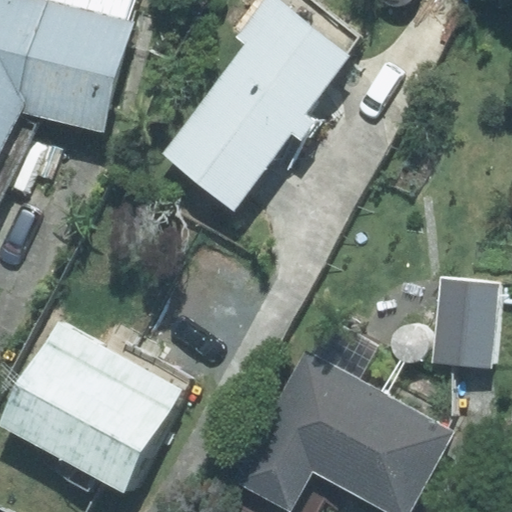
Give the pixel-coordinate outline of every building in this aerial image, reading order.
[(0,0),(0,231),(54,110),(131,131),(158,23),(145,20),(150,0),(0,0)] [(339,112),(376,63),(290,0),(282,0),(254,38),(263,46),(186,151),(268,212),(327,131),(338,139),(350,122),(339,112)] [(405,154),(424,195),(456,181),(438,139),(405,154)] [(511,281),(460,279),(456,365),(511,368),(511,281)] [(381,381),(398,349),(347,320),(260,479),(317,510),(340,471),(415,511),(437,511),(480,436),(381,381)] [(78,324),(28,425),(163,493),(213,390),(78,324)]
